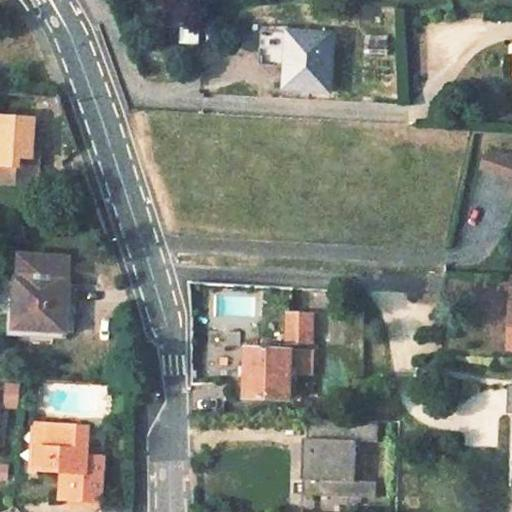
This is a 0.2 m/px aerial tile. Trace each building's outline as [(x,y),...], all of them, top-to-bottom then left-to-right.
[(180,17),(180,45),(199,44),(199,17),(180,17)] [(290,33),(262,32),(260,65),(288,66),(290,33)] [(334,36),(290,33),(288,66),(287,88),(331,91),(334,36)] [(0,141),(6,142),(1,181),(40,186),(43,158),(36,157),(37,146),(40,122),(0,117),(0,141)] [(24,282),(22,282),(20,316),(13,314),(11,341),(40,342),(42,335),(74,337),(75,310),(68,309),(70,285),(67,285),(69,262),(26,258),(24,282)] [(311,313),(290,312),(289,342),(310,342),(311,313)] [(312,353),(248,350),(245,397),(290,399),(291,377),(311,378),(312,353)] [(338,402),(320,400),(319,417),(337,418),(338,402)] [(349,511),(350,499),(376,499),(377,481),(358,481),(359,444),(381,445),(382,423),(310,421),(309,441),(302,441),(300,511),(349,511)] [(42,428),(28,426),(26,473),(34,473),(35,453),(41,453),(42,428)] [(77,430),(42,428),(41,453),(35,453),(34,473),(52,475),(61,476),(59,499),(87,501),(89,460),(78,459),(75,456),(77,430)] [(61,476),(52,475),(51,499),(59,499),(61,476)]
